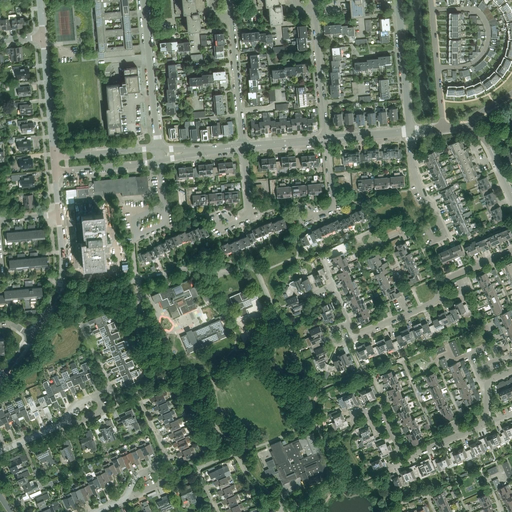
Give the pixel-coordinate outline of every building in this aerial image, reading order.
[(94,2),(95,9),(103,8),(103,3),(111,2),(110,0),(94,0),(92,0),(93,3),(94,2)] [(203,8),(205,8),(204,1),(202,1),(202,0),(176,0),(174,0),(175,15),(185,14),(186,18),(187,20),(188,32),(199,31),(198,17),(199,17),(198,12),(203,12),(203,8)] [(256,0),(257,7),(268,6),(268,10),(269,10),(271,25),(281,24),(280,9),(281,9),(281,5),(285,4),(285,0),(287,0),(286,0),(256,0)] [(350,0),(351,3),(352,3),(353,17),(364,16),(363,2),(364,1),(363,0),(350,0)] [(503,14),(511,10),(511,9),(507,2),(499,7),(498,8),(503,14)] [(120,12),(112,12),(112,16),(131,14),(130,12),(129,12),(128,6),(120,7),(120,12)] [(104,13),(103,8),(95,9),(95,15),(94,15),(94,18),(112,16),(112,12),(104,13)] [(511,10),(503,14),(502,14),(506,22),(511,19),(511,10)] [(121,19),(121,24),(130,23),(129,17),(131,16),(131,14),(112,16),(113,19),(121,19)] [(96,20),(96,26),(105,25),(104,20),(113,19),(112,16),(94,18),(94,20),(96,20)] [(22,25),(25,25),(24,18),(16,19),(17,28),(22,28),(22,25)] [(8,19),(0,20),(1,30),(4,29),(4,31),(9,30),(8,19)] [(8,19),(9,30),(14,30),(14,28),(17,28),(16,19),(8,19)] [(114,30),(114,33),(132,32),(132,29),(131,29),(130,23),(121,24),(122,29),(114,30)] [(95,33),(96,35),(114,33),(114,30),(105,31),(105,25),(96,26),(97,33),(95,33)] [(122,36),(123,41),(132,40),(131,34),(132,34),(132,32),(114,33),(114,37),(122,36)] [(106,38),(114,37),(114,33),(96,35),(96,37),(97,37),(98,44),(106,43),(106,38)] [(123,46),(115,47),(115,51),(118,50),(121,50),(124,50),(127,49),(130,49),(134,49),(134,47),(132,47),(132,40),(123,41),(123,46)] [(97,50),(97,52),(100,52),(103,52),(106,51),(109,51),(112,51),(115,51),(115,47),(107,48),(106,43),(98,44),(98,50),(97,50)] [(14,49),(14,48),(6,49),(7,55),(11,54),(11,61),(22,60),(21,48),(14,49)] [(211,56),(211,58),(211,63),(219,62),(219,58),(223,57),(223,51),(214,52),(215,55),(211,56)] [(511,60),(504,57),(503,56),(500,63),(508,69),(511,60)] [(358,71),(362,71),(361,62),(355,63),(355,68),(353,68),(354,75),(358,75),(358,71)] [(508,69),(500,63),(499,63),(495,69),(496,70),(502,76),(503,76),(508,69)] [(17,79),(29,78),(28,69),(21,69),(21,66),(13,67),(13,70),(16,70),(17,79)] [(108,108),(105,108),(108,134),(115,134),(115,135),(119,134),(119,133),(121,132),(119,111),(122,110),(122,107),(121,107),(120,94),(123,94),(123,95),(125,95),(127,93),(126,92),(139,91),(137,67),(130,68),(130,67),(125,67),(126,69),(123,69),(124,83),(118,83),(118,85),(106,86),(108,108)] [(488,76),(494,84),(501,77),(494,71),(493,70),(488,76)] [(486,76),(481,80),(487,89),(494,84),(488,76),(488,75),(486,76)] [(485,89),(480,80),(473,84),(476,93),(476,94),(485,89)] [(476,93),(473,84),(473,83),(465,86),(467,96),(476,93)] [(456,85),(456,95),(456,96),(465,94),(464,84),(456,85)] [(18,97),(31,96),(30,87),(20,88),(19,85),(15,85),(15,89),(18,89),(18,97)] [(447,95),(456,95),(456,85),(448,85),(448,87),(447,86),(447,89),(448,89),(447,95)] [(257,97),(248,98),(249,105),(250,104),(250,106),(262,105),(262,100),(260,101),(260,97),(257,97)] [(307,108),(306,99),(297,100),(298,104),(294,104),(294,109),(307,108)] [(20,115),(32,114),(31,105),(24,105),(23,102),(16,103),(16,107),(19,107),(20,115)] [(386,112),(387,123),(386,117),(391,117),(391,120),(398,119),(397,108),(390,109),(390,108),(385,109),(386,112)] [(375,112),(376,123),(376,121),(379,120),(379,123),(387,123),(386,112),(379,112),(379,111),(375,112)] [(346,112),(341,113),(342,125),(342,124),(342,121),(347,121),(347,124),(354,124),(353,123),(353,114),(353,113),(346,113),(346,112)] [(363,114),(365,125),(365,124),(364,122),(369,121),(369,124),(376,123),(375,112),(374,112),(375,113),(368,113),(368,112),(363,113),(363,114)] [(336,125),(342,125),(341,113),(341,114),(333,114),(334,122),(335,122),(336,125)] [(358,125),(365,125),(363,114),(357,115),(357,113),(353,114),(353,123),(358,122),(358,125)] [(291,120),(292,131),(292,130),(296,129),(296,125),(299,124),(298,115),(295,116),(295,119),(291,120)] [(307,128),(307,130),(308,130),(307,118),(302,119),(302,115),(300,115),(298,115),(299,124),(303,124),(303,129),(307,128)] [(307,118),(308,130),(312,129),(312,125),(315,125),(315,115),(314,115),(311,116),(311,119),(307,120),(307,118)] [(259,122),(260,134),(260,132),(264,132),(264,128),(267,127),(267,118),(263,119),(263,122),(259,122)] [(275,131),(276,133),(275,123),(275,121),(270,121),(270,118),(267,118),(267,127),(271,127),(271,131),(275,131)] [(275,123),(276,133),(280,132),(280,128),(283,128),(282,118),(280,119),(279,119),(279,122),(275,123)] [(287,127),(287,132),(292,131),(291,120),(290,120),(291,121),(287,122),(286,118),(285,118),(282,118),(283,128),(287,127)] [(22,133),(34,132),(33,123),(27,124),(27,121),(18,121),(19,126),(22,126),(22,133)] [(254,121),(251,121),(251,130),(254,130),(255,135),(260,134),(259,122),(258,123),(259,124),(254,124),(254,121)] [(185,128),(179,129),(180,137),(179,137),(180,139),(190,138),(190,129),(189,125),(189,122),(185,122),(185,126),(185,128)] [(222,135),(233,134),(232,122),(227,122),(228,124),(221,125),(222,135)] [(212,136),(222,135),(221,125),(221,123),(217,123),(217,125),(211,126),(211,127),(212,136)] [(175,128),(168,129),(169,138),(179,137),(180,137),(179,129),(179,125),(174,125),(175,128)] [(200,130),(201,130),(200,126),(196,126),(196,129),(190,129),(190,138),(190,139),(201,138),(200,130)] [(212,139),(212,136),(211,127),(206,127),(207,129),(201,130),(200,130),(201,138),(201,140),(212,139)] [(24,138),(16,139),(16,143),(18,143),(19,151),(31,150),(30,141),(25,141),(24,138)] [(464,147),(461,141),(461,140),(448,145),(452,155),(453,155),(466,183),(475,179),(481,176),(480,174),(478,175),(475,170),(478,169),(477,167),(477,166),(476,164),(474,166),(471,160),(474,159),(473,158),(473,157),(472,155),(469,156),(467,151),(470,150),(468,146),(464,147)] [(398,150),(398,147),(395,147),(395,149),(391,149),(392,158),(396,157),(396,159),(402,158),(401,149),(398,150)] [(387,149),(387,148),(384,148),(384,151),(381,152),(382,160),(388,160),(388,158),(392,158),(391,149),(387,149)] [(379,152),(378,149),(375,149),(375,151),(371,151),(372,159),(376,159),(376,161),(382,160),(381,152),(379,152)] [(367,151),(367,150),(364,150),(364,153),(361,153),(362,155),(362,162),(363,162),(368,161),(368,160),(372,159),(371,151),(367,151)] [(363,163),(363,162),(362,162),(362,155),(359,155),(359,152),(356,152),(356,154),(352,154),(353,163),(357,162),(357,164),(363,163)] [(424,156),(426,162),(436,157),(434,152),(424,156)] [(345,156),(342,156),(343,165),(349,165),(349,163),(353,163),(352,154),(348,155),(348,153),(345,153),(345,156)] [(314,155),(308,156),(309,166),(311,166),(312,168),(319,167),(318,163),(318,159),(315,159),(314,155)] [(25,156),(16,157),(16,160),(19,160),(20,169),(32,167),(32,159),(25,159),(25,156)] [(295,160),(294,156),(287,157),(288,167),(289,169),(292,168),(291,166),(295,166),(296,168),(298,168),(298,161),(298,160),(295,160)] [(301,160),(298,161),(298,168),(298,169),(302,169),(302,166),(306,166),(306,168),(309,168),(309,166),(308,156),(300,156),(301,160)] [(281,161),(278,162),(279,170),(285,169),(285,167),(288,167),(287,157),(280,158),(281,161)] [(426,162),(429,167),(439,163),(436,157),(426,162)] [(279,170),(278,162),(275,162),(275,158),(268,159),(269,170),(273,170),(279,170)] [(261,161),(258,162),(259,171),(262,171),(262,169),(266,168),(266,171),(269,170),(268,159),(260,159),(261,161)] [(232,164),(232,162),(225,163),(226,173),(226,175),(229,174),(229,172),(233,172),(233,174),(236,174),(235,164),(232,164)] [(226,173),(225,163),(218,163),(218,167),(215,167),(216,176),(222,175),(222,173),(226,173)] [(429,167),(431,173),(441,168),(439,163),(429,167)] [(212,168),(212,164),(205,165),(206,174),(210,174),(210,176),(216,176),(215,167),(212,168)] [(206,176),(206,174),(205,165),(198,165),(198,169),(195,169),(196,177),(200,177),(199,175),(204,174),(204,177),(206,176)] [(178,172),(175,172),(176,180),(182,180),(182,178),(186,177),(185,167),(178,168),(178,172)] [(196,177),(195,169),(195,170),(192,171),(192,167),(185,167),(186,177),(186,179),(189,179),(189,177),(193,177),(193,179),(196,178),(196,177)] [(431,173),(433,178),(443,174),(441,168),(431,173)] [(397,173),(398,187),(405,186),(404,176),(400,177),(399,173),(397,173)] [(26,174),(18,175),(12,175),(12,180),(21,180),(22,187),(34,186),(33,177),(27,177),(26,174)] [(391,187),(390,178),(387,178),(383,178),(383,174),(380,175),(382,188),(388,188),(391,187)] [(433,178),(436,184),(446,179),(443,174),(433,178)] [(147,175),(93,180),(94,192),(103,191),(104,194),(122,193),(122,196),(149,194),(147,175)] [(314,181),(313,181),(315,194),(321,194),(320,184),(317,184),(316,181),(317,179),(317,176),(313,176),(314,181)] [(375,186),(374,180),(371,180),(371,179),(367,180),(367,176),(364,176),(365,190),(372,189),(372,186),(375,186)] [(480,185),(489,182),(487,176),(482,178),(481,176),(475,179),(477,183),(479,182),(480,185)] [(448,185),(446,179),(436,184),(438,189),(448,185)] [(305,192),(308,192),(307,186),(305,186),(305,185),(301,186),(300,182),(298,182),(299,196),(306,195),(305,192)] [(488,188),(491,187),(489,182),(480,185),(481,188),(479,189),(481,194),(489,191),(488,188)] [(230,184),(231,188),(232,202),(239,201),(238,191),(234,192),(234,188),(233,188),(234,187),(234,183),(230,184)] [(285,184),(282,184),(283,197),(290,197),(290,194),(292,194),(291,187),(289,188),(289,187),(285,187),(285,184)] [(441,191),(443,197),(453,192),(451,187),(441,191)] [(75,204),(79,204),(87,203),(86,196),(89,196),(89,188),(76,189),(77,196),(74,197),(75,204)] [(217,189),(214,190),(216,204),(222,203),(222,200),(225,200),(224,193),(221,194),(221,193),(218,193),(217,189)] [(201,191),(198,191),(200,205),(206,205),(206,202),(209,201),(208,195),(205,195),(201,195),(201,191)] [(487,201),(496,197),(493,192),(490,193),(489,191),(481,194),(483,198),(485,198),(487,201)] [(23,197),(24,208),(34,207),(33,195),(28,195),(28,192),(20,193),(20,198),(23,197)] [(445,202),(455,198),(453,192),(443,197),(445,202)] [(494,203),(498,202),(496,197),(487,201),(488,204),(486,204),(488,209),(495,206),(494,203)] [(445,202),(448,208),(458,203),(455,198),(445,202)] [(104,268),(103,259),(102,241),(105,241),(102,214),(99,214),(96,214),(95,202),(87,203),(79,204),(80,216),(83,216),(85,242),(82,242),(85,269),(104,268)] [(450,213),(460,209),(463,208),(461,203),(458,204),(458,203),(448,208),(450,213)] [(493,216),(502,212),(500,207),(496,208),(495,206),(488,209),(490,214),(492,213),(493,216)] [(358,209),(356,210),(361,221),(360,219),(363,218),(364,219),(367,218),(363,209),(359,210),(358,209)] [(463,214),(460,209),(450,213),(453,219),(463,214)] [(361,221),(356,210),(356,211),(353,213),(352,212),(350,213),(355,225),(354,222),(357,220),(358,222),(361,221)] [(501,218),(504,217),(502,212),(493,216),(495,219),(492,220),(494,224),(502,221),(501,218)] [(346,216),(344,217),(349,228),(348,226),(351,225),(352,226),(355,225),(350,213),(349,213),(351,216),(347,218),(346,216)] [(453,219),(455,224),(465,220),(463,214),(453,219)] [(349,228),(344,217),(345,219),(341,220),(340,219),(338,220),(342,229),(345,228),(346,229),(349,228)] [(285,228),(288,227),(284,218),(280,219),(279,218),(277,219),(282,230),(281,228),(284,227),(285,228)] [(273,221),(271,222),(275,231),(278,230),(279,231),(282,230),(277,219),(277,220),(274,222),(273,221)] [(333,220),(331,221),(335,232),(336,232),(335,230),(338,229),(339,230),(342,229),(338,220),(334,221),(333,220)] [(455,224),(457,230),(467,226),(465,220),(455,224)] [(335,232),(331,221),(330,221),(331,222),(327,224),(327,223),(324,224),(329,235),(329,234),(329,233),(332,232),(332,233),(335,232)] [(272,232),(275,231),(271,222),(267,223),(266,222),(264,223),(268,234),(269,234),(268,232),(271,231),(272,232)] [(259,224),(257,225),(262,236),(262,235),(265,233),(265,235),(268,234),(264,223),(263,223),(264,224),(260,226),(259,224)] [(320,225),(318,226),(323,237),(322,236),(325,234),(326,236),(329,235),(324,224),(325,225),(321,227),(320,225)] [(502,226),(503,229),(507,239),(511,236),(511,234),(508,226),(507,224),(502,226)] [(262,236),(257,225),(257,226),(258,227),(254,229),(253,227),(251,228),(256,241),(257,241),(255,238),(258,236),(259,238),(262,236)] [(200,226),(198,227),(202,237),(205,235),(206,237),(209,236),(205,226),(201,228),(200,226)] [(323,237),(318,226),(319,228),(315,230),(314,228),(312,229),(317,242),(316,238),(319,237),(320,239),(323,237)] [(468,228),(467,226),(457,230),(460,235),(473,230),(471,227),(468,228)] [(202,237),(198,227),(194,229),(193,228),(191,229),(196,240),(196,239),(195,238),(198,237),(199,238),(202,237)] [(248,232),(245,233),(251,245),(250,242),(253,241),(253,242),(256,241),(251,228),(252,232),(248,233),(248,232)] [(187,230),(184,231),(189,241),(192,239),(192,241),(196,240),(191,229),(191,230),(187,232),(187,230)] [(308,233),(306,233),(311,244),(310,243),(313,241),(314,243),(317,242),(312,229),(311,229),(313,232),(309,234),(308,233)] [(502,241),(507,239),(503,229),(497,231),(502,241)] [(180,233),(180,232),(177,233),(182,243),(182,242),(185,240),(185,242),(189,241),(184,231),(180,233)] [(497,231),(492,234),(496,244),(502,241),(497,231)] [(173,234),(171,235),(176,246),(175,245),(178,243),(179,245),(182,243),(177,233),(178,234),(174,236),(173,234)] [(240,237),(245,248),(244,246),(247,245),(248,247),(251,245),(245,233),(247,236),(243,238),(242,236),(240,237)] [(308,246),(311,244),(306,233),(306,234),(307,235),(303,237),(302,235),(300,236),(304,246),(307,244),(308,246)] [(492,234),(486,236),(491,246),(496,244),(492,234)] [(176,246),(171,235),(172,237),(168,239),(167,237),(165,238),(170,251),(171,251),(169,247),(172,246),(173,248),(176,246)] [(485,248),(491,246),(486,236),(481,238),(485,248)] [(236,239),(233,240),(238,251),(238,249),(241,248),(241,249),(245,248),(240,237),(240,239),(236,240),(236,239)] [(161,241),(159,242),(164,253),(163,252),(167,250),(167,252),(170,251),(165,238),(166,241),(162,243),(161,241)] [(481,238),(475,241),(480,251),(485,248),(481,238)] [(235,252),(238,251),(233,240),(234,241),(230,243),(229,242),(227,243),(231,252),(234,251),(235,252)] [(475,241),(470,243),(474,253),(480,251),(475,241)] [(161,255),(164,253),(159,242),(160,244),(156,246),(155,244),(153,245),(158,258),(159,258),(157,254),(160,253),(161,255)] [(222,243),(220,244),(224,253),(227,252),(228,253),(231,252),(227,243),(223,244),(222,243)] [(397,246),(399,250),(399,251),(406,248),(407,248),(405,243),(402,244),(401,243),(397,246)] [(474,253),(470,243),(464,246),(469,256),(474,253)] [(455,246),(459,256),(465,254),(461,244),(455,246)] [(150,249),(147,250),(152,261),(152,260),(152,259),(155,258),(155,259),(158,258),(153,245),(154,248),(150,250),(150,249)] [(455,246),(450,249),(454,259),(459,256),(455,246)] [(444,251),(448,261),(454,259),(450,249),(444,251)] [(143,251),(140,253),(138,254),(140,259),(141,261),(144,260),(145,262),(148,260),(149,262),(152,261),(147,250),(148,251),(144,253),(143,251)] [(444,251),(438,253),(443,263),(448,261),(444,251)] [(370,258),(372,264),(376,262),(375,261),(379,260),(378,258),(382,256),(380,253),(376,255),(376,256),(370,258)] [(340,254),(330,259),(331,262),(332,262),(334,266),(338,264),(341,263),(339,260),(342,259),(340,254)] [(341,263),(338,264),(339,268),(348,264),(345,257),(342,259),(339,260),(341,263)] [(405,261),(407,266),(415,263),(413,258),(410,260),(409,259),(406,260),(405,261)] [(380,259),(379,260),(375,261),(376,262),(372,264),(374,269),(376,268),(382,265),(382,264),(380,259)] [(511,261),(502,266),(511,289),(511,261)] [(387,262),(382,264),(382,265),(376,268),(378,273),(382,272),(382,271),(385,269),(384,267),(388,266),(387,262)] [(417,267),(415,263),(407,266),(409,272),(410,272),(414,270),(414,269),(417,267)] [(348,264),(339,268),(341,272),(344,271),(345,274),(348,273),(351,271),(348,264)] [(319,273),(321,277),(323,276),(324,280),(328,278),(324,267),(323,268),(321,268),(318,270),(319,273)] [(420,273),(417,267),(414,269),(414,270),(410,272),(411,273),(407,275),(409,279),(410,278),(414,277),(413,276),(417,274),(420,273)] [(386,269),(385,269),(382,271),(382,272),(378,273),(376,274),(378,280),(382,278),(381,278),(385,276),(384,274),(388,272),(386,269)] [(338,278),(339,281),(350,277),(348,273),(345,274),(344,271),(341,272),(337,274),(339,278),(338,278)] [(324,280),(323,276),(321,277),(319,273),(314,276),(313,274),(310,275),(313,282),(316,280),(318,286),(323,283),(323,284),(326,283),(324,280)] [(489,279),(486,273),(477,277),(478,278),(477,279),(479,283),(489,279)] [(411,280),(407,282),(409,285),(413,283),(419,280),(417,274),(413,276),(414,277),(410,278),(411,280)] [(313,282),(310,275),(307,276),(308,278),(303,281),(304,284),(302,285),(304,288),(305,292),(308,291),(307,290),(313,288),(310,283),(313,282)] [(378,280),(380,285),(388,281),(386,275),(385,276),(381,278),(382,278),(378,280)] [(288,286),(287,289),(294,292),(295,288),(297,287),(298,291),(304,288),(302,285),(304,284),(303,281),(301,277),(299,278),(299,279),(294,281),(295,283),(288,286)] [(352,281),(350,277),(339,281),(342,288),(347,286),(350,285),(349,282),(352,281)] [(354,279),(352,281),(349,282),(350,285),(347,286),(349,290),(357,286),(354,279)] [(481,287),(482,288),(491,284),(489,279),(479,283),(480,287),(481,287)] [(159,293),(152,296),(155,303),(160,301),(163,308),(162,308),(163,308),(168,306),(171,313),(170,313),(171,313),(173,318),(172,318),(173,318),(180,315),(182,314),(183,314),(182,314),(197,308),(193,298),(199,295),(200,295),(196,286),(192,288),(188,280),(189,280),(180,283),(180,284),(169,289),(159,293)] [(386,289),(390,287),(391,287),(388,281),(380,285),(382,289),(386,288),(386,289)] [(485,292),(486,293),(495,289),(492,283),(491,284),(482,288),(484,292),(485,292)] [(349,290),(351,294),(354,293),(355,296),(358,295),(361,293),(357,286),(349,290)] [(292,295),(294,292),(287,289),(286,292),(289,299),(287,300),(289,305),(288,305),(289,308),(293,306),(296,305),(295,303),(299,301),(296,296),(291,298),(290,296),(292,295)] [(485,295),(487,299),(497,295),(495,289),(486,293),(486,294),(485,295)] [(248,314),(246,309),(253,306),(251,301),(257,298),(258,298),(254,290),(247,294),(244,295),(242,291),(239,293),(229,297),(230,297),(233,305),(233,306),(237,304),(240,308),(237,309),(240,317),(241,317),(247,314),(248,314)] [(348,300),(349,303),(360,299),(358,295),(355,296),(354,293),(351,294),(347,296),(349,300),(348,300)] [(490,303),(490,304),(499,300),(497,295),(487,299),(489,303),(490,303)] [(361,303),(360,299),(349,303),(350,306),(351,306),(353,310),(357,308),(360,307),(358,304),(361,303)] [(302,300),(299,301),(295,303),(296,305),(293,306),(295,311),(293,312),(295,315),(301,312),(300,310),(305,307),(303,302),(302,300)] [(490,306),(492,310),(502,306),(499,300),(490,304),(491,305),(490,306)] [(328,304),(326,301),(318,304),(320,307),(322,306),(324,312),(328,310),(328,312),(332,311),(335,310),(331,302),(328,304)] [(364,301),(361,303),(358,304),(360,307),(357,308),(359,312),(367,308),(364,301)] [(454,304),(455,307),(457,311),(459,310),(460,313),(466,311),(466,313),(470,312),(466,304),(463,305),(462,301),(456,304),(456,303),(454,304)] [(504,311),(502,306),(492,310),(493,314),(495,314),(495,315),(504,311)] [(452,315),(449,316),(452,323),(457,321),(456,319),(459,317),(460,318),(462,317),(460,313),(459,310),(457,311),(455,307),(450,310),(452,315)] [(370,315),(367,308),(359,312),(360,316),(363,315),(364,318),(367,317),(370,315)] [(204,319),(216,315),(214,309),(202,313),(204,319)] [(158,324),(164,322),(159,310),(153,312),(158,324)] [(324,324),(330,321),(332,321),(331,318),(334,316),(332,311),(328,312),(328,310),(324,312),(321,313),(325,320),(323,321),(324,324)] [(500,316),(502,321),(510,317),(508,311),(501,314),(501,316),(500,316)] [(111,318),(109,312),(88,321),(89,325),(95,322),(98,328),(107,325),(105,320),(111,318)] [(437,315),(438,318),(440,322),(442,321),(443,324),(447,323),(448,325),(452,323),(449,316),(447,317),(444,312),(437,315)] [(357,322),(359,325),(369,321),(367,317),(364,318),(363,315),(360,316),(356,318),(358,322),(357,322)] [(505,324),(506,326),(511,322),(511,320),(510,317),(502,321),(504,325),(505,324)] [(444,327),(443,324),(442,321),(440,322),(438,318),(433,321),(435,326),(432,327),(435,333),(438,332),(437,330),(444,327)] [(189,335),(188,333),(180,337),(188,353),(227,336),(224,329),(223,327),(223,326),(220,319),(191,332),(191,333),(189,335)] [(98,328),(92,331),(94,334),(100,332),(103,338),(111,334),(109,330),(116,327),(113,322),(107,325),(98,328)] [(419,335),(423,333),(421,330),(423,329),(422,325),(421,323),(413,326),(415,331),(413,332),(416,339),(420,337),(419,335)] [(435,333),(432,327),(430,328),(427,323),(422,325),(423,329),(421,330),(423,333),(424,336),(430,333),(431,335),(435,333)] [(320,335),(323,333),(322,331),(320,326),(316,328),(315,325),(307,328),(308,331),(310,331),(312,336),(316,334),(317,336),(320,335)] [(411,341),(410,339),(412,338),(413,340),(416,339),(413,332),(410,333),(408,328),(400,331),(401,334),(403,338),(405,337),(406,340),(407,340),(408,343),(411,341)] [(103,338),(97,341),(98,344),(104,341),(107,348),(115,344),(114,340),(120,337),(117,332),(111,334),(103,338)] [(311,345),(312,348),(318,345),(317,343),(322,340),(320,335),(317,336),(316,334),(312,336),(309,337),(310,339),(313,344),(311,345)] [(398,342),(396,343),(398,349),(401,348),(400,346),(408,343),(407,340),(406,340),(405,337),(403,338),(401,334),(396,337),(398,342)] [(383,351),(386,349),(385,346),(387,345),(385,341),(384,339),(376,342),(379,347),(376,348),(379,355),(383,353),(383,351)] [(391,339),(385,341),(387,345),(385,346),(386,349),(387,352),(395,349),(396,351),(398,349),(396,343),(393,344),(391,339)] [(124,340),(115,344),(107,348),(103,350),(104,353),(110,350),(113,357),(121,353),(120,349),(126,346),(124,340)] [(363,356),(367,354),(365,351),(367,350),(366,347),(364,344),(357,347),(359,351),(356,352),(359,360),(364,358),(363,356)] [(379,355),(376,348),(373,349),(371,344),(366,347),(367,350),(365,351),(367,354),(368,357),(373,355),(374,357),(379,355)] [(315,350),(317,355),(321,354),(322,356),(325,354),(329,353),(328,351),(327,351),(325,346),(320,348),(318,345),(312,348),(313,351),(315,350)] [(121,353),(113,357),(107,359),(108,363),(114,360),(117,367),(126,363),(124,358),(130,356),(128,350),(121,353)] [(338,356),(339,359),(341,362),(342,362),(344,365),(348,364),(348,366),(353,363),(350,355),(347,357),(345,353),(340,355),(338,356)] [(316,359),(318,364),(319,364),(321,369),(322,368),(323,370),(326,371),(329,365),(325,363),(324,361),(328,360),(325,354),(322,356),(321,354),(317,355),(314,357),(315,359),(316,359)] [(346,368),(344,365),(342,362),(341,362),(339,359),(334,361),(338,371),(343,369),(346,368)] [(126,363),(117,367),(111,369),(112,372),(118,370),(121,376),(130,372),(128,368),(134,366),(132,360),(126,363)] [(74,375),(70,377),(73,386),(80,383),(82,389),(86,388),(83,382),(79,373),(75,362),(70,364),(72,369),(71,369),(74,375)] [(84,371),(79,373),(83,382),(90,379),(92,385),(95,383),(86,362),(81,365),(84,371)] [(451,372),(458,369),(458,367),(459,367),(457,363),(449,366),(451,372)] [(459,370),(458,369),(451,372),(454,377),(462,374),(460,370),(459,370)] [(123,379),(125,386),(134,382),(132,378),(139,375),(138,374),(138,373),(136,370),(130,372),(121,376),(115,379),(117,382),(123,379)] [(64,379),(60,381),(64,390),(70,387),(73,393),(76,392),(73,386),(70,377),(67,371),(61,373),(64,379)] [(385,382),(388,381),(391,379),(390,377),(393,375),(391,371),(380,376),(382,379),(383,378),(385,382)] [(425,377),(427,383),(437,378),(435,374),(434,375),(434,373),(425,377)] [(388,381),(390,385),(399,381),(396,374),(393,375),(390,377),(391,379),(388,381)] [(454,377),(456,383),(463,380),(463,378),(464,378),(462,374),(454,377)] [(64,390),(60,381),(57,375),(52,377),(54,384),(50,386),(54,394),(60,391),(63,397),(66,396),(64,390)] [(439,382),(437,378),(427,383),(429,388),(430,388),(438,384),(438,383),(439,382)] [(456,383),(459,388),(467,385),(465,381),(464,381),(463,380),(456,383)] [(390,385),(392,389),(395,388),(396,390),(399,389),(402,388),(399,381),(390,385)] [(428,388),(431,394),(440,390),(439,389),(440,388),(438,384),(430,388),(429,388),(428,388)] [(369,399),(370,401),(376,398),(373,393),(376,391),(374,385),(370,386),(370,387),(369,387),(368,388),(367,388),(366,389),(366,390),(367,392),(366,392),(369,399)] [(469,389),(467,385),(459,388),(461,394),(468,391),(467,389),(469,389)] [(47,395),(43,396),(47,405),(54,402),(56,408),(59,407),(54,394),(50,386),(45,388),(47,395)] [(390,395),(389,395),(390,398),(401,393),(399,389),(396,390),(395,388),(392,389),(388,390),(390,395)] [(508,397),(504,389),(500,391),(501,392),(499,393),(502,400),(503,402),(508,399),(508,397)] [(366,400),(369,399),(366,392),(367,392),(366,390),(360,392),(361,396),(359,397),(358,397),(361,404),(362,406),(365,404),(365,403),(367,402),(366,400)] [(431,394),(433,400),(443,395),(442,391),(440,392),(440,390),(431,394)] [(167,396),(165,391),(149,398),(151,403),(155,402),(157,406),(166,402),(164,397),(167,396)] [(461,394),(463,399),(472,396),(470,392),(469,392),(468,391),(461,394)] [(351,404),(352,404),(353,407),(358,404),(358,405),(361,404),(358,397),(359,397),(358,395),(355,397),(353,393),(347,396),(349,398),(351,404)] [(401,393),(390,398),(391,401),(392,400),(394,404),(398,403),(401,401),(400,399),(403,397),(401,393)] [(445,399),(443,395),(433,400),(436,405),(445,401),(444,400),(445,399)] [(52,417),(47,405),(43,396),(38,399),(41,405),(36,407),(40,416),(47,413),(49,419),(52,417)] [(342,407),(345,406),(347,409),(353,407),(352,404),(351,404),(349,398),(347,396),(346,396),(345,396),(343,397),(342,397),(339,399),(342,407)] [(398,403),(400,407),(408,403),(405,396),(403,397),(400,399),(401,401),(398,403)] [(463,399),(466,405),(473,402),(472,400),(473,400),(472,396),(463,399)] [(27,421),(30,420),(27,411),(21,399),(16,401),(19,408),(14,409),(18,418),(25,415),(27,421)] [(31,409),(27,411),(30,420),(37,417),(39,423),(43,422),(40,416),(36,407),(34,401),(28,403),(31,409)] [(169,401),(166,402),(157,406),(153,408),(155,412),(159,411),(161,415),(170,411),(168,407),(171,406),(169,401)] [(445,401),(436,405),(438,411),(439,410),(448,406),(446,402),(445,403),(445,401)] [(21,424),(18,418),(14,409),(12,403),(6,406),(9,412),(5,414),(8,422),(15,420),(17,426),(21,424)] [(406,412),(409,411),(411,410),(408,403),(400,407),(401,411),(404,410),(406,412)] [(439,410),(442,416),(452,411),(450,407),(449,408),(448,406),(439,410)] [(0,426),(5,424),(8,430),(11,428),(8,422),(5,414),(2,407),(0,408),(0,426)] [(132,423),(133,424),(135,430),(140,428),(135,417),(133,418),(131,415),(133,414),(131,409),(125,412),(126,415),(120,418),(122,422),(124,422),(125,426),(132,423)] [(173,410),(170,411),(161,415),(157,417),(159,422),(163,420),(165,425),(174,421),(172,416),(175,415),(173,410)] [(399,417),(398,417),(400,420),(410,415),(409,411),(406,412),(404,410),(401,411),(398,412),(399,417)] [(453,415),(452,411),(442,416),(444,421),(453,417),(452,416),(453,415)] [(342,419),(344,418),(342,412),(336,414),(334,412),(328,414),(330,417),(331,417),(332,419),(334,418),(335,421),(342,419)] [(410,415),(400,420),(401,423),(402,422),(404,427),(408,425),(410,423),(409,421),(412,419),(410,415)] [(170,429),(172,433),(181,429),(179,424),(182,423),(180,418),(174,421),(165,425),(164,425),(166,430),(170,429)] [(346,423),(344,418),(342,419),(335,421),(333,422),(335,428),(339,427),(341,431),(347,429),(349,426),(347,423),(346,423)] [(408,425),(409,429),(418,425),(415,418),(412,419),(409,421),(410,423),(408,425)] [(100,429),(103,435),(99,437),(101,441),(109,438),(111,441),(115,439),(113,433),(114,433),(112,428),(114,428),(111,420),(108,421),(110,426),(105,428),(105,427),(100,429)] [(421,432),(418,425),(409,429),(411,433),(414,432),(415,434),(418,433),(421,432)] [(509,436),(511,434),(509,428),(508,425),(502,428),(505,434),(502,435),(503,438),(503,437),(505,441),(506,444),(510,439),(509,436)] [(359,438),(360,437),(362,436),(369,434),(371,433),(369,427),(363,429),(362,426),(355,429),(359,438)] [(174,438),(176,442),(185,438),(183,434),(186,433),(184,428),(181,429),(172,433),(168,435),(170,439),(174,438)] [(89,436),(80,440),(81,444),(80,444),(83,450),(90,447),(91,452),(96,449),(95,446),(96,446),(93,440),(92,440),(91,438),(93,437),(90,430),(87,431),(89,436)] [(409,439),(408,439),(409,442),(411,441),(413,445),(423,441),(421,437),(420,437),(418,433),(415,434),(414,432),(411,433),(407,435),(409,439)] [(305,488),(331,476),(331,477),(332,477),(313,434),(313,433),(310,434),(283,446),(281,441),(271,445),(273,451),(270,452),(273,459),(276,466),(278,471),(279,472),(284,484),(301,476),(305,487),(305,488)] [(492,435),(492,436),(493,438),(496,444),(499,443),(500,445),(502,444),(503,445),(506,444),(505,441),(503,437),(503,438),(500,439),(498,433),(492,435)] [(375,438),(374,438),(373,438),(372,436),(370,437),(369,434),(362,436),(360,437),(362,441),(359,444),(360,447),(364,446),(363,443),(366,441),(367,444),(376,441),(375,438)] [(379,450),(381,449),(387,446),(386,442),(388,441),(387,439),(388,439),(387,436),(378,439),(380,442),(376,444),(379,450)] [(483,438),(487,447),(490,445),(491,449),(497,446),(496,444),(493,438),(492,436),(487,438),(486,437),(483,438)] [(185,438),(176,442),(172,444),(175,449),(178,447),(180,452),(189,448),(187,443),(190,442),(188,437),(185,438)] [(487,447),(483,438),(480,439),(481,440),(475,443),(479,452),(480,454),(486,451),(484,448),(487,447)] [(63,449),(60,450),(64,460),(69,458),(70,461),(75,459),(70,449),(72,448),(69,439),(65,440),(68,446),(63,448),(63,449)] [(139,445),(140,448),(144,457),(146,461),(150,459),(149,455),(154,453),(150,444),(146,446),(145,443),(139,445)] [(476,453),(479,452),(475,443),(469,445),(472,451),(469,452),(472,458),(475,457),(474,456),(477,455),(476,453)] [(387,446),(381,449),(382,452),(380,453),(381,455),(380,455),(381,459),(388,456),(386,453),(392,450),(390,444),(387,446)] [(48,460),(49,461),(50,465),(54,463),(50,454),(49,454),(48,452),(50,451),(48,446),(41,449),(42,452),(37,454),(39,459),(40,459),(42,463),(48,460)] [(131,452),(135,461),(136,465),(141,463),(140,459),(144,457),(140,448),(137,450),(136,447),(129,449),(131,452)] [(182,457),(184,461),(193,458),(191,453),(194,451),(192,447),(189,448),(180,452),(177,453),(179,458),(182,457)] [(458,450),(459,453),(462,459),(465,457),(466,460),(468,459),(469,460),(472,458),(469,452),(466,453),(464,448),(458,450)] [(130,463),(135,461),(131,452),(128,454),(126,451),(120,454),(121,456),(125,466),(127,469),(132,467),(130,463)] [(463,461),(462,459),(459,453),(456,454),(455,452),(453,453),(452,452),(449,453),(452,460),(453,461),(454,464),(457,463),(457,464),(463,461)] [(20,458),(19,455),(7,460),(10,467),(9,467),(12,474),(15,473),(19,471),(16,465),(22,462),(20,458)] [(111,458),(114,464),(118,473),(122,471),(121,468),(125,466),(121,456),(118,458),(117,455),(111,458)] [(455,466),(454,464),(453,461),(452,460),(449,461),(447,455),(441,458),(442,460),(445,466),(448,465),(449,467),(451,466),(452,467),(455,466)] [(269,469),(265,470),(267,477),(279,472),(278,471),(275,472),(273,467),(276,466),(273,459),(266,462),(269,469)] [(380,459),(371,463),(374,469),(377,467),(379,470),(387,466),(386,463),(385,464),(384,461),(381,462),(380,459)] [(434,465),(436,469),(439,468),(440,471),(446,469),(445,466),(442,460),(439,461),(438,459),(436,460),(435,459),(432,460),(434,465)] [(437,471),(436,469),(434,465),(431,466),(429,460),(423,463),(424,465),(427,471),(430,470),(431,472),(433,471),(434,472),(437,471)] [(103,465),(106,472),(110,481),(114,479),(113,475),(118,473),(114,464),(110,465),(109,463),(103,465)] [(417,464),(414,465),(418,474),(420,473),(422,476),(428,474),(427,471),(424,465),(421,466),(420,464),(417,465),(417,464)] [(418,474),(414,465),(411,467),(412,468),(409,469),(410,471),(407,472),(409,479),(411,481),(416,479),(415,475),(418,474)] [(225,466),(209,473),(211,478),(215,476),(217,481),(226,477),(224,472),(227,471),(225,466)] [(20,486),(23,485),(27,483),(28,482),(28,481),(28,480),(28,479),(27,479),(26,478),(25,478),(24,478),(24,477),(30,474),(27,467),(19,471),(15,473),(18,479),(17,480),(20,486)] [(95,473),(97,478),(101,487),(102,488),(107,486),(105,483),(110,481),(106,472),(102,473),(101,470),(95,473)] [(403,478),(400,480),(402,485),(402,486),(406,485),(405,483),(407,482),(406,480),(409,479),(407,472),(406,470),(400,473),(403,478)] [(226,477),(217,481),(213,482),(215,487),(219,486),(221,490),(230,486),(228,482),(231,480),(229,475),(226,477)] [(392,476),(391,475),(388,477),(392,485),(395,484),(396,487),(402,485),(400,480),(398,476),(395,478),(394,475),(392,476)] [(87,479),(89,485),(93,494),(93,495),(98,493),(97,489),(101,487),(97,478),(94,479),(93,477),(87,479)] [(23,485),(25,492),(26,491),(29,498),(35,495),(41,492),(38,486),(35,487),(32,481),(27,483),(23,485)] [(78,486),(85,501),(90,499),(88,496),(93,494),(89,485),(86,486),(84,483),(78,486)] [(196,498),(193,492),(194,492),(193,489),(191,484),(186,487),(187,489),(180,492),(182,496),(180,496),(183,502),(190,499),(191,503),(196,501),(195,498),(196,498)] [(223,495),(225,499),(234,495),(232,491),(235,490),(233,485),(230,486),(221,490),(217,492),(219,496),(223,495)] [(74,491),(70,493),(74,502),(79,500),(80,503),(85,501),(78,486),(72,488),(74,491)] [(507,489),(506,486),(502,487),(499,489),(499,490),(498,491),(500,495),(510,490),(509,488),(507,489)] [(40,509),(46,506),(44,500),(50,497),(47,490),(41,492),(35,495),(38,502),(37,502),(40,509)] [(503,498),(503,500),(511,497),(510,496),(509,494),(511,493),(510,490),(500,495),(502,499),(503,498)] [(434,498),(436,502),(446,498),(443,492),(434,496),(435,498),(434,498)] [(76,506),(74,502),(70,493),(64,495),(65,498),(62,500),(66,509),(71,507),(72,510),(79,508),(78,505),(76,506)] [(162,500),(157,503),(159,507),(160,507),(162,511),(168,508),(169,509),(172,508),(170,502),(169,502),(168,500),(170,499),(168,494),(161,497),(162,500)] [(237,494),(234,495),(225,499),(221,501),(224,506),(227,504),(229,509),(238,505),(236,500),(239,499),(237,494)] [(480,504),(490,499),(488,495),(487,496),(487,494),(478,498),(480,504)] [(506,503),(507,505),(511,502),(511,495),(510,496),(511,497),(503,500),(505,504),(506,503)] [(439,506),(439,507),(448,504),(446,498),(436,502),(437,507),(439,506)] [(491,504),(492,503),(490,499),(480,504),(482,509),(491,505),(491,504)] [(57,501),(46,506),(40,509),(40,511),(50,511),(54,511),(60,508),(57,501)]
